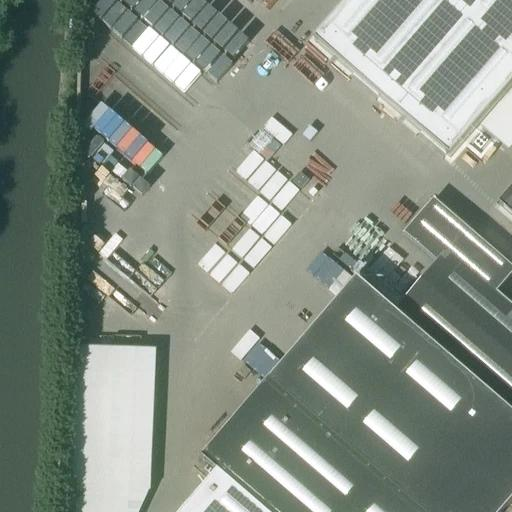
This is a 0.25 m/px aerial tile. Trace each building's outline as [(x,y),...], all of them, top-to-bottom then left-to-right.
[(511,0),(349,0),(313,42),(449,159),(511,86),(511,0)] [(511,193),(500,208),(511,218),(511,193)] [(426,278),(511,355),(511,308),(496,295),(511,276),(511,270),(434,202),(405,236),(438,264),(426,278)] [(395,313),(357,281),(349,290),(464,394),(474,383),(511,415),(511,355),(426,278),(395,313)] [(349,290),(322,322),(310,336),(430,445),(444,429),(438,424),(464,394),(349,290)] [(430,445),(310,336),(270,382),(392,488),(430,445)] [(235,422),(338,511),(415,511),(269,384),(235,422)] [(338,511),(235,422),(202,460),(217,473),(219,475),(261,511),(338,511)] [(217,473),(183,511),(261,511),(219,475),(217,473)]
